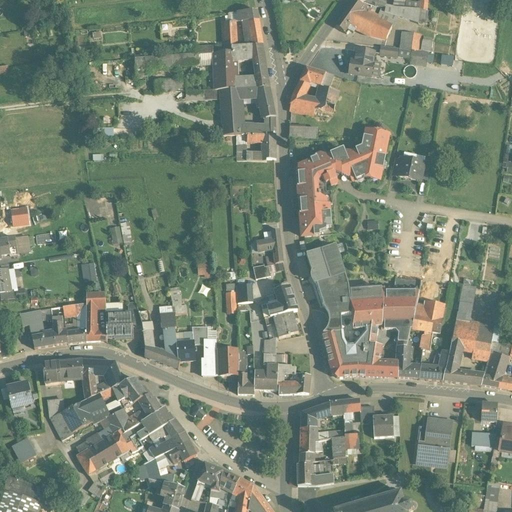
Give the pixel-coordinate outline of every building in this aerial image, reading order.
[(373,1),(371,0),(356,0),(354,2),(363,5),(372,7),(380,9),(386,10),(386,7),(386,6),(373,1)] [(354,2),(335,28),(346,35),(349,32),(354,34),(356,30),(359,23),(353,21),(363,5),(354,2)] [(386,42),(393,27),(375,19),(368,15),(372,7),(363,5),(353,21),(359,23),(356,30),(384,43),(386,42)] [(386,10),(380,9),(375,19),(393,27),(401,9),(386,7),(386,10)] [(420,12),(406,10),(404,21),(418,23),(420,12)] [(248,20),(258,19),(257,12),(228,15),(229,23),(234,23),(242,22),(248,22),(248,20)] [(428,13),(420,12),(418,23),(426,24),(428,13)] [(248,20),(248,22),(242,22),(245,41),(251,41),(252,48),(262,47),(258,19),(248,20)] [(229,23),(224,24),(225,42),(235,41),(234,23),(229,23)] [(412,52),(420,53),(422,36),(403,34),(401,51),(412,52)] [(236,49),(235,41),(225,42),(222,42),(222,49),(231,49),(236,49)] [(236,49),(231,49),(232,54),(214,56),(214,72),(238,70),(237,62),(255,61),(257,70),(266,69),(262,47),(252,48),(246,48),(236,49)] [(214,56),(213,50),(213,48),(193,49),(194,57),(196,57),(214,56)] [(399,50),(382,48),(381,58),(398,60),(399,50)] [(374,55),(356,52),(355,63),(352,63),(350,76),(360,78),(361,73),(371,75),(374,55)] [(420,53),(412,52),(410,62),(425,64),(427,54),(420,53)] [(441,56),(440,66),(451,67),(453,58),(441,56)] [(187,66),(186,57),(163,59),(164,67),(187,66)] [(197,65),(196,57),(194,57),(186,57),(187,66),(197,65)] [(136,69),(164,67),(163,59),(135,61),(136,69)] [(266,69),(257,70),(258,80),(255,80),(255,81),(238,82),(238,91),(245,91),(269,90),(266,69)] [(238,70),(214,72),(214,80),(214,92),(221,92),(238,91),(238,82),(238,70)] [(214,80),(186,81),(186,93),(214,92),(214,80)] [(156,94),(159,94),(170,94),(174,94),(174,87),(179,87),(179,82),(155,83),(156,94)] [(269,90),(245,91),(246,101),(257,100),(259,110),(263,113),(264,112),(266,120),(275,118),(269,90)] [(238,91),(221,92),(221,102),(222,106),(241,105),(240,101),(246,101),(245,91),(238,91)] [(214,92),(186,93),(187,101),(187,102),(203,102),(204,102),(221,102),(221,92),(214,92)] [(170,101),(170,94),(159,94),(160,102),(170,101)] [(431,96),(422,105),(428,111),(437,102),(431,96)] [(241,105),(222,106),(223,129),(242,129),(242,127),(241,105)] [(275,118),(266,120),(266,121),(265,128),(242,127),(242,129),(243,137),(247,137),(266,138),(276,138),(275,119),(275,118)] [(290,140),(317,140),(317,128),(290,128),(290,140)] [(224,138),(223,129),(214,130),(215,138),(224,138)] [(223,129),(224,138),(231,138),(237,137),(243,137),(242,129),(223,129)] [(316,161),(298,168),(300,188),(297,188),(298,203),(301,203),(302,208),(302,215),(299,215),(300,225),(303,225),(304,231),(304,240),(319,238),(319,231),(331,230),(329,206),(327,206),(326,201),(321,199),(320,195),(318,195),(318,185),(320,181),(323,180),(326,186),(328,185),(329,185),(331,189),(338,186),(333,175),(335,174),(348,180),(350,179),(352,184),(364,179),(371,180),(381,176),(389,137),(365,132),(364,140),(367,140),(366,146),(363,145),(362,149),(362,150),(358,154),(356,152),(351,154),(345,153),(339,156),(338,153),(326,158),(320,156),(315,158),(316,161)] [(266,138),(247,137),(246,144),(266,145),(275,145),(276,138),(266,138)] [(247,147),(237,147),(237,159),(237,163),(247,162),(247,158),(247,147)] [(276,152),(266,152),(266,158),(266,161),(276,161),(276,152)] [(395,161),(392,177),(398,178),(401,163),(395,161)] [(424,165),(402,161),(401,163),(398,178),(398,179),(421,183),(424,165)] [(14,228),(28,226),(26,211),(12,213),(14,228)] [(120,225),(122,244),(131,243),(129,224),(120,225)] [(368,224),(368,232),(378,231),(378,224),(368,224)] [(120,229),(112,231),(114,246),(122,245),(120,229)] [(279,231),(271,232),(272,241),(257,244),(258,253),(261,253),(274,251),(281,249),(279,231)] [(26,239),(15,241),(17,257),(29,255),(26,239)] [(15,241),(7,242),(10,257),(9,257),(9,259),(17,257),(15,241)] [(7,242),(0,243),(0,254),(1,258),(9,257),(10,257),(7,242)] [(257,244),(250,245),(252,255),(253,269),(262,268),(261,263),(262,263),(261,253),(258,253),(257,244)] [(313,274),(308,257),(335,248),(343,276),(344,275),(336,247),(328,249),(306,256),(312,275),(313,274)] [(335,248),(308,257),(313,274),(312,275),(311,278),(312,280),(313,283),(315,285),(316,285),(324,308),(335,307),(339,318),(341,317),(351,316),(351,315),(348,287),(344,275),(343,276),(335,248)] [(281,249),(274,251),(275,258),(277,266),(283,264),(281,249)] [(272,262),(264,264),(264,267),(264,269),(268,268),(277,266),(275,258),(272,258),(272,262)] [(94,264),(81,266),(84,283),(97,281),(94,264)] [(209,266),(198,266),(198,278),(209,278),(209,266)] [(253,269),(256,282),(271,279),(268,268),(264,269),(264,267),(253,269)] [(7,272),(0,273),(0,295),(11,293),(10,292),(7,272)] [(420,282),(395,280),(394,291),(396,289),(398,293),(399,293),(403,289),(405,293),(406,293),(410,289),(412,293),(417,289),(418,293),(420,282)] [(389,289),(384,293),(384,290),(382,328),(378,329),(375,347),(381,348),(383,348),(389,340),(390,332),(395,333),(398,336),(397,349),(398,349),(407,349),(408,345),(411,331),(412,330),(418,302),(419,295),(422,283),(420,282),(418,293),(417,289),(412,293),(410,289),(406,293),(405,293),(403,289),(399,293),(398,293),(396,289),(394,291),(392,293),(390,293),(389,289)] [(225,286),(225,293),(235,293),(235,285),(225,286)] [(324,308),(316,285),(315,285),(322,308),(323,308),(324,308)] [(367,296),(365,296),(365,289),(357,289),(353,286),(348,287),(351,315),(351,316),(353,332),(361,331),(362,339),(354,348),(346,349),(343,342),(342,334),(322,336),(333,376),(338,380),(357,378),(365,379),(370,346),(375,347),(378,329),(382,328),(384,290),(370,292),(367,294),(367,296)] [(253,305),(252,287),(237,288),(238,306),(253,305)] [(289,290),(275,294),(279,307),(270,309),(268,310),(271,320),(292,314),(297,313),(289,290)] [(457,316),(456,322),(469,324),(474,293),(461,290),(461,293),(457,316)] [(11,293),(0,295),(0,297),(1,302),(15,301),(14,292),(10,292),(11,293)] [(105,296),(86,297),(86,306),(86,309),(94,309),(105,309),(105,296)] [(236,296),(226,296),(226,317),(236,317),(236,296)] [(45,299),(36,301),(38,308),(46,306),(45,299)] [(424,303),(418,302),(412,330),(418,331),(426,333),(440,335),(443,320),(445,307),(424,303)] [(268,305),(261,307),(265,321),(271,320),(268,310),(270,309),(268,305)] [(66,309),(64,309),(65,319),(78,317),(79,324),(86,323),(86,309),(86,306),(66,309)] [(327,330),(322,336),(342,334),(341,317),(339,318),(335,307),(324,308),(323,308),(328,315),(329,322),(327,330)] [(105,309),(106,317),(122,317),(121,308),(105,309)] [(64,309),(51,311),(53,320),(60,320),(65,319),(64,309)] [(97,334),(97,330),(95,330),(94,309),(86,309),(86,323),(86,344),(100,343),(106,344),(107,344),(107,340),(107,333),(97,334)] [(136,309),(127,309),(128,316),(131,316),(131,329),(132,329),(142,329),(141,327),(137,314),(136,310),(136,309)] [(156,312),(148,313),(152,332),(164,331),(175,329),(173,309),(156,312)] [(44,330),(40,313),(28,315),(30,328),(34,351),(55,348),(54,338),(55,338),(54,335),(51,336),(50,329),(44,330)] [(142,327),(143,334),(151,332),(152,332),(148,313),(137,314),(141,327),(142,327)] [(271,320),(265,321),(266,328),(275,326),(279,340),(290,337),(290,336),(298,334),(292,314),(271,320)] [(28,315),(21,316),(23,329),(30,328),(28,315)] [(128,316),(122,317),(123,341),(132,340),(132,329),(131,329),(131,316),(128,316)] [(122,317),(106,317),(107,333),(107,340),(115,339),(116,341),(123,341),(122,317)] [(493,328),(469,324),(456,322),(455,330),(454,330),(451,349),(461,351),(472,353),(476,338),(492,342),(493,328)] [(73,336),(67,336),(68,346),(86,344),(86,323),(79,324),(78,324),(78,333),(73,334),(73,336)] [(61,324),(53,325),(54,328),(54,335),(55,338),(54,338),(55,348),(68,346),(67,336),(66,334),(62,334),(61,324)] [(499,329),(493,328),(492,342),(489,356),(490,356),(504,359),(511,360),(511,347),(496,344),(498,335),(499,329)] [(175,329),(164,331),(167,353),(167,356),(154,351),(150,361),(178,371),(180,364),(178,363),(176,346),(175,334),(176,334),(175,329)] [(207,329),(192,329),(193,344),(194,344),(194,347),(206,347),(206,343),(208,343),(207,329)] [(151,332),(143,334),(145,348),(144,348),(145,352),(145,359),(150,361),(154,351),(151,332)] [(440,335),(426,333),(426,335),(425,335),(424,339),(431,341),(431,340),(439,342),(440,335)] [(492,342),(476,338),(472,353),(470,361),(488,363),(490,356),(489,356),(492,342)] [(424,339),(420,350),(422,351),(422,350),(427,351),(429,352),(431,341),(424,339)] [(275,340),(269,342),(264,342),(264,349),(276,349),(275,340)] [(208,343),(206,343),(206,347),(206,362),(202,362),(202,378),(218,378),(217,353),(217,343),(208,343)] [(193,344),(176,346),(178,363),(180,364),(196,362),(194,347),(194,344),(193,344)] [(375,347),(370,346),(365,379),(397,380),(397,365),(390,365),(378,364),(381,348),(375,347)] [(276,349),(264,349),(263,357),(275,357),(276,357),(276,349)] [(407,349),(398,349),(397,365),(397,380),(419,381),(420,371),(411,370),(411,367),(408,367),(408,353),(408,349),(407,349)] [(461,351),(451,349),(451,351),(450,354),(447,369),(446,369),(445,375),(443,384),(461,386),(463,374),(457,373),(461,351)] [(231,352),(217,353),(218,378),(230,377),(230,374),(232,373),(231,361),(232,361),(231,352)] [(239,352),(231,352),(232,361),(231,361),(232,373),(230,374),(230,377),(239,377),(239,372),(239,368),(239,363),(239,359),(239,357),(239,352)] [(439,370),(420,368),(420,371),(419,381),(443,384),(445,375),(446,369),(447,369),(450,354),(444,353),(444,354),(439,370)] [(504,359),(490,356),(488,363),(487,366),(486,368),(484,377),(484,378),(481,388),(505,392),(507,383),(507,382),(501,380),(504,368),(504,359)] [(275,357),(263,357),(263,367),(267,367),(274,368),(275,361),(275,357)] [(72,364),(59,365),(61,383),(83,381),(82,377),(83,377),(82,362),(72,364)] [(113,364),(82,362),(83,377),(83,378),(93,377),(97,377),(97,375),(103,374),(118,371),(115,366),(113,364)] [(59,365),(47,367),(44,368),(43,370),(45,386),(61,385),(61,383),(59,365)] [(267,374),(260,374),(260,389),(262,389),(262,392),(277,393),(278,368),(274,368),(267,367),(267,374)] [(287,369),(278,368),(277,393),(279,393),(280,387),(284,387),(283,384),(285,374),(287,374),(287,369)] [(295,377),(295,371),(290,370),(290,369),(287,369),(287,374),(287,375),(292,375),(292,376),(288,387),(284,387),(280,387),(279,393),(279,397),(295,396),(308,396),(310,379),(295,377)] [(118,371),(103,374),(108,384),(95,390),(97,398),(118,387),(123,385),(118,371)] [(260,389),(260,374),(253,374),(253,375),(253,383),(253,385),(253,391),(262,392),(262,389),(260,389)] [(484,377),(463,374),(461,386),(481,388),(484,378),(484,377)] [(93,377),(83,378),(83,377),(82,377),(83,381),(86,402),(86,403),(97,398),(95,390),(93,377)] [(147,398),(133,380),(123,385),(118,387),(121,393),(116,395),(115,396),(118,404),(129,398),(133,406),(139,403),(148,398),(147,398)] [(28,385),(7,390),(12,407),(23,404),(24,408),(33,405),(28,385)] [(81,405),(86,414),(90,412),(92,414),(105,408),(102,402),(101,400),(103,399),(115,393),(116,395),(121,393),(118,387),(97,398),(86,403),(86,402),(81,405)] [(153,399),(152,400),(150,396),(147,398),(148,398),(139,403),(144,412),(127,423),(131,431),(142,424),(161,412),(153,399)] [(122,411),(133,406),(129,398),(118,404),(122,411)] [(62,402),(47,404),(49,421),(50,421),(62,415),(64,414),(62,402)] [(359,402),(330,405),(330,418),(332,418),(344,417),(344,413),(360,411),(359,408),(359,402)] [(64,414),(62,415),(73,435),(92,425),(87,416),(86,414),(81,405),(64,414)] [(330,405),(302,414),(301,415),(301,416),(301,430),(317,429),(316,422),(315,422),(315,420),(330,418),(330,405)] [(497,407),(482,406),(481,423),(489,423),(496,424),(497,407)] [(370,407),(359,408),(360,411),(360,425),(372,424),(371,419),(370,407)] [(107,419),(111,417),(105,408),(92,414),(87,416),(92,425),(93,427),(107,419)] [(206,416),(201,411),(202,409),(200,408),(198,408),(195,408),(194,410),(193,412),(192,414),(193,416),(195,418),(196,416),(202,421),(206,416)] [(161,412),(142,424),(146,430),(144,431),(148,438),(149,437),(165,428),(175,422),(174,422),(173,422),(169,415),(168,416),(164,411),(161,412)] [(127,423),(121,412),(111,417),(107,419),(114,431),(118,428),(127,423)] [(62,415),(50,421),(62,444),(73,437),(73,435),(62,415)] [(344,417),(332,418),(333,427),(344,427),(344,417)] [(394,417),(371,419),(372,424),(373,440),(395,439),(394,417)] [(402,417),(394,417),(395,439),(403,438),(402,417)] [(453,424),(427,420),(424,444),(417,444),(416,463),(447,467),(453,424)] [(185,435),(175,422),(165,428),(169,436),(172,441),(162,446),(158,450),(161,457),(179,448),(189,443),(185,435)] [(127,423),(118,428),(120,433),(122,436),(131,431),(127,423)] [(511,427),(503,426),(501,439),(502,439),(499,454),(511,456),(511,427)] [(165,428),(149,437),(152,443),(160,439),(161,440),(169,436),(165,428)] [(317,429),(301,430),(300,465),(311,464),(313,464),(314,443),(318,443),(317,436),(317,429)] [(96,436),(101,444),(111,438),(106,430),(96,436)] [(143,449),(139,443),(148,438),(144,431),(130,440),(132,443),(138,452),(143,449)] [(336,435),(317,436),(318,443),(333,441),(333,440),(345,439),(345,438),(344,433),(336,433),(336,435)] [(78,458),(77,459),(89,478),(130,453),(126,447),(117,434),(111,438),(101,444),(89,451),(78,458)] [(495,436),(472,435),(471,448),(493,450),(495,438),(495,436)] [(351,438),(345,438),(345,439),(345,451),(362,451),(361,437),(351,438)] [(493,450),(492,459),(498,460),(499,454),(502,439),(501,439),(495,438),(493,450)] [(345,439),(333,440),(333,448),(334,460),(346,459),(345,451),(345,439)] [(21,466),(37,458),(28,441),(12,450),(21,466)] [(333,441),(318,443),(319,449),(333,448),(333,441)] [(132,443),(126,447),(130,453),(132,455),(138,452),(132,443)] [(189,443),(179,448),(180,448),(177,450),(184,464),(196,457),(189,443)] [(74,451),(78,458),(89,451),(85,445),(74,451)] [(177,450),(168,455),(172,463),(181,459),(177,450)] [(172,463),(168,455),(155,461),(159,471),(172,463)] [(144,466),(149,481),(165,485),(159,471),(155,461),(144,466)] [(311,464),(300,465),(300,466),(297,466),(298,488),(315,488),(331,486),(329,479),(328,479),(323,480),(314,482),(312,480),(312,477),(320,477),(319,467),(311,467),(311,464)] [(222,473),(204,465),(198,483),(203,485),(213,489),(211,492),(219,494),(220,489),(222,473)] [(97,478),(102,486),(116,477),(111,469),(97,478)] [(239,481),(222,473),(220,489),(219,494),(211,492),(209,506),(218,508),(220,497),(222,498),(222,500),(229,503),(230,495),(231,493),(234,495),(239,481)] [(37,492),(13,481),(13,480),(12,480),(12,481),(8,479),(0,502),(0,511),(39,511),(45,496),(37,492)] [(165,485),(149,481),(151,488),(163,491),(165,485)] [(253,489),(239,481),(234,495),(233,496),(239,499),(237,511),(247,511),(249,503),(250,503),(253,489)] [(88,494),(99,501),(105,489),(96,483),(88,494)] [(198,483),(191,502),(196,503),(203,485),(198,483)] [(496,511),(501,485),(488,483),(483,511),(496,511)] [(185,491),(165,485),(163,491),(161,498),(167,500),(164,508),(177,511),(178,511),(183,496),(185,491)] [(270,511),(261,499),(253,489),(250,503),(249,503),(247,511),(270,511)] [(400,494),(340,511),(411,511),(413,511),(414,511),(412,511),(410,505),(411,503),(410,502),(409,504),(403,502),(400,494)] [(483,511),(485,498),(472,496),(470,510),(483,511)]
